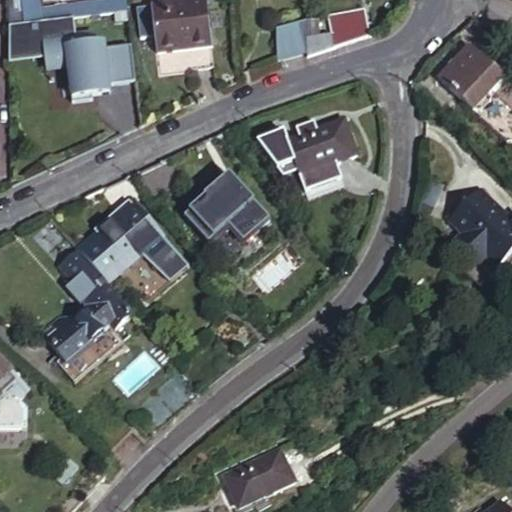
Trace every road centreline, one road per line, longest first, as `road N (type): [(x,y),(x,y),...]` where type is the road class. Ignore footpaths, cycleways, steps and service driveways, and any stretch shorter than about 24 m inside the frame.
road 1 (residential): [(385,53),(403,126),(403,169),(383,247),(364,282),(336,317),(205,415),(103,511)]
road 2 (residential): [(0,215),(223,112),(385,53)]
road 3 (residential): [(376,511),(511,377)]
